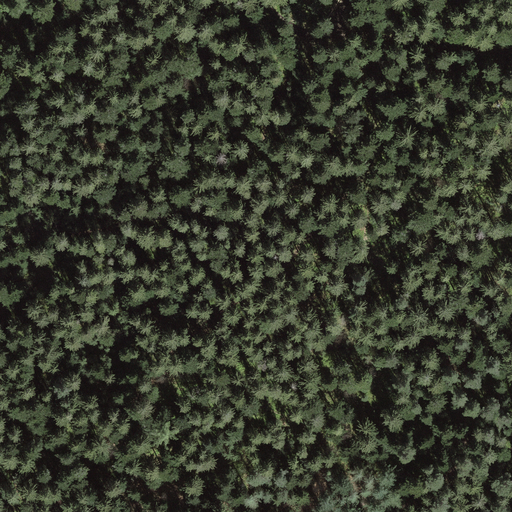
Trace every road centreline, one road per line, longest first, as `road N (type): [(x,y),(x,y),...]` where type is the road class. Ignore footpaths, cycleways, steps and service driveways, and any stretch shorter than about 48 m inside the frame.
road 1 (track): [(0,246),(200,205),(263,127),(292,66),(350,0)]
road 2 (track): [(511,52),(470,59),(281,23),(249,0)]
